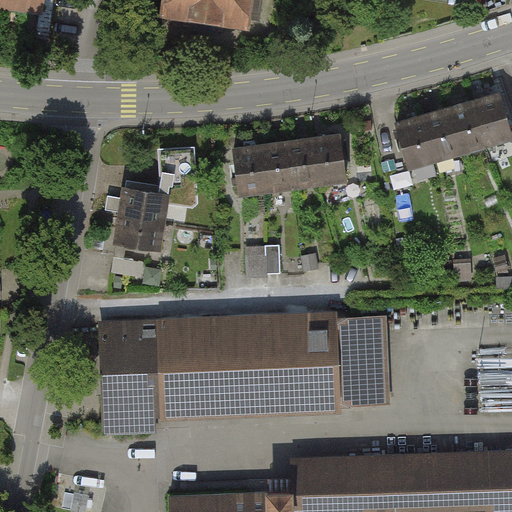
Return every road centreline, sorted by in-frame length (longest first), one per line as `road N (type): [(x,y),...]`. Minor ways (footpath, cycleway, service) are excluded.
road 1 (secondary): [(511,36),(304,88),(85,101)]
road 2 (residential): [(85,101),(15,511)]
